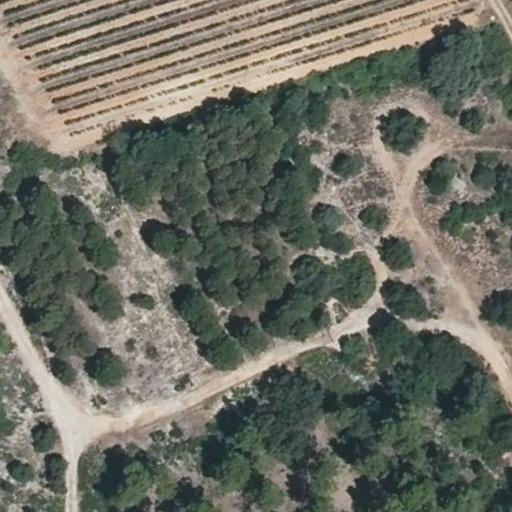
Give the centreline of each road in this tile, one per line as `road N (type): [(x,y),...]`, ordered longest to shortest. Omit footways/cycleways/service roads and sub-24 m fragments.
road 1 (track): [(77,436),(373,319),(434,322),(485,346),(511,388)]
road 2 (track): [(0,299),(77,436)]
